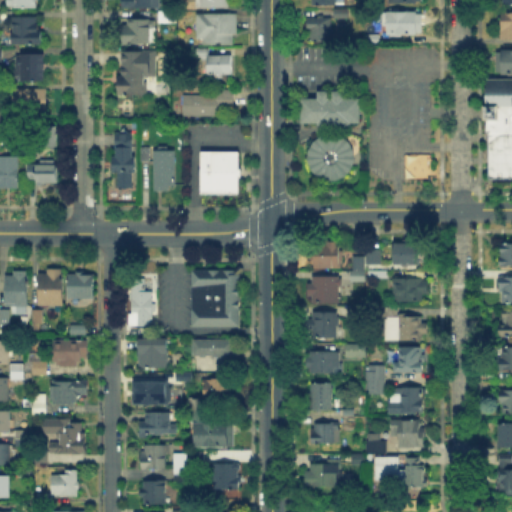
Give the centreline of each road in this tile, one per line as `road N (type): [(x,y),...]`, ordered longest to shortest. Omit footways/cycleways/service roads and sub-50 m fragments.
road 1 (secondary): [(272,511),(271,223)]
road 2 (residential): [(460,493),(460,209)]
road 3 (residential): [(111,511),(111,233)]
road 4 (tertiary): [(0,232),(205,233),(271,223)]
road 5 (tertiary): [(271,223),(339,210),(511,209)]
road 6 (residential): [(82,233),(81,0)]
road 7 (secondary): [(271,223),(271,0)]
road 8 (residential): [(460,209),(460,0)]
